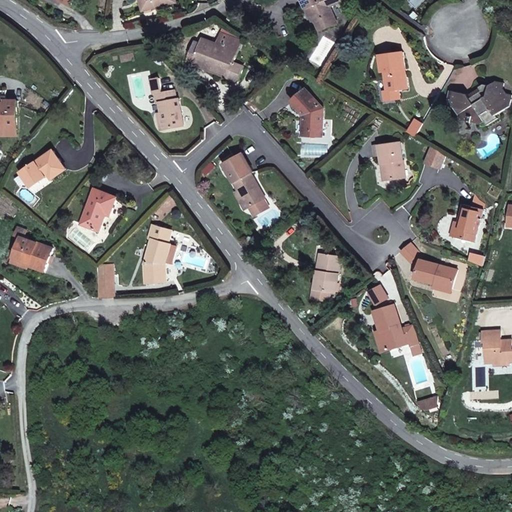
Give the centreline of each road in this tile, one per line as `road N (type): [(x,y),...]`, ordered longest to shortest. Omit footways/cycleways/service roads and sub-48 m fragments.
road 1 (residential): [(253,275),(200,296),(69,306),(39,317),(20,359),(28,511)]
road 2 (unclassified): [(253,275),(321,355),(420,442),(467,464),(511,465)]
road 3 (unclassified): [(58,48),(253,275)]
road 4 (unclassified): [(58,48),(177,25),(229,0)]
